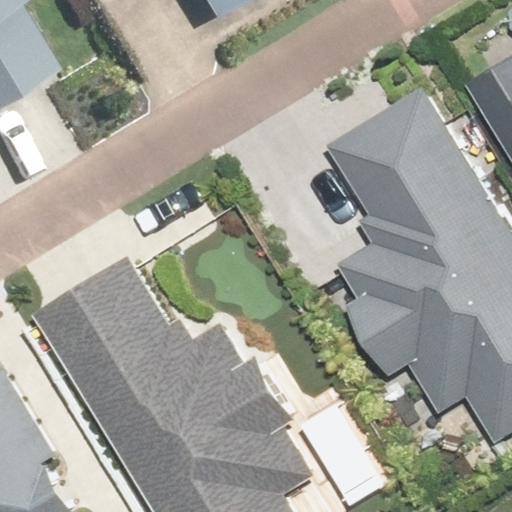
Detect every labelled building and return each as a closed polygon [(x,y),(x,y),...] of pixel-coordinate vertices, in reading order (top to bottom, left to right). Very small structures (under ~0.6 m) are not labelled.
[(0,0),(0,104),(61,70),(21,0),(0,0)] [(206,0),(217,17),(246,0),(206,0)] [(511,62),(488,77),(511,118),(511,62)] [(511,199),(444,85),(349,141),(390,210),(377,219),(388,238),(355,258),(378,297),(367,303),(408,372),(427,359),(456,408),(487,389),(511,429),(511,199)] [(151,254),(56,313),(180,511),(311,511),(300,494),(337,471),(306,421),(322,411),(285,354),(265,367),(237,324),(215,338),(203,319),(194,324),(151,254)] [(0,511),(95,511),(98,510),(68,459),(77,455),(26,365),(0,380),(0,511)]
